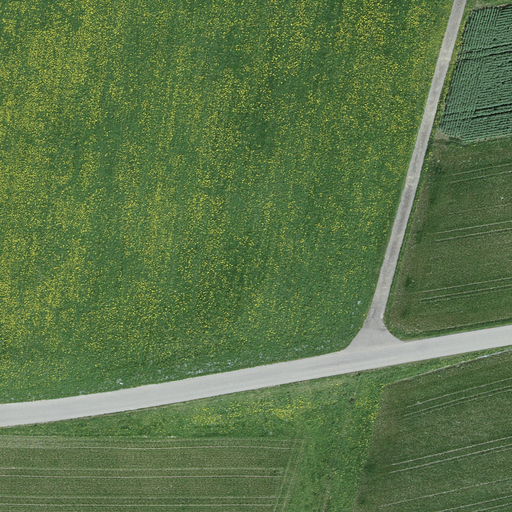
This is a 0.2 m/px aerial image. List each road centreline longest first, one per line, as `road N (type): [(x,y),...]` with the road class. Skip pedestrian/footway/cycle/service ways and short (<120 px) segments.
road 1 (unclassified): [(511,333),(0,415)]
road 2 (track): [(462,0),(363,360)]
